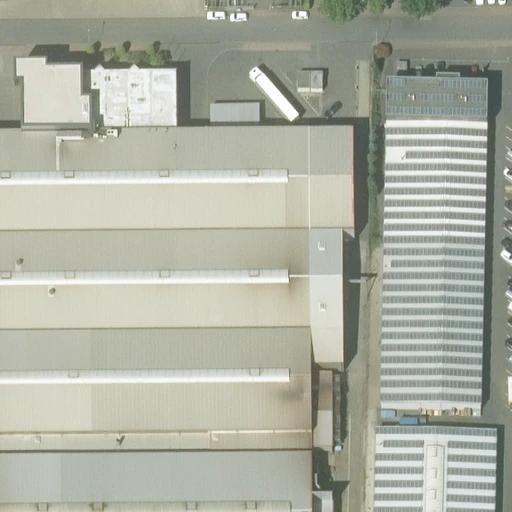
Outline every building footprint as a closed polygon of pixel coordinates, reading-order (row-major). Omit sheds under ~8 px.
[(82,115),(82,82),(49,82),(46,76),(15,76),(15,95),(23,95),(23,143),(90,143),(90,115),(82,115)] [(129,82),(105,82),(100,77),(94,82),(82,82),(82,115),(90,115),(90,143),(143,143),(143,129),(153,129),(152,82),(151,82),(140,82),(134,77),(129,82)] [(309,77),(297,77),(297,94),(309,94),(309,77)] [(322,77),(310,77),(310,94),(322,94),(322,77)] [(175,81),(153,82),(153,81),(150,81),(151,82),(152,82),(153,129),(143,129),(143,143),(178,143),(177,83),(177,81),(175,81)] [(487,93),(387,90),(386,128),(486,131),(487,93)] [(486,131),(386,128),(384,250),(484,252),(486,131)] [(23,143),(0,143),(0,467),(62,467),(62,445),(210,443),(210,467),(312,466),(312,455),(312,422),(311,380),(311,375),(310,244),(342,244),(354,244),(353,142),(178,143),(143,143),(90,143),(23,143)] [(342,244),(310,244),(311,375),(343,374),(342,244)] [(484,252),(384,250),(380,410),(480,412),(484,252)] [(331,380),(311,380),(312,422),(332,422),(331,380)] [(332,422),(312,422),(312,455),(332,455),(332,422)] [(494,511),(496,437),(376,434),(373,511),(494,511)] [(210,443),(62,445),(62,467),(0,467),(0,511),(312,511),(312,507),(312,466),(210,467),(210,443)]
